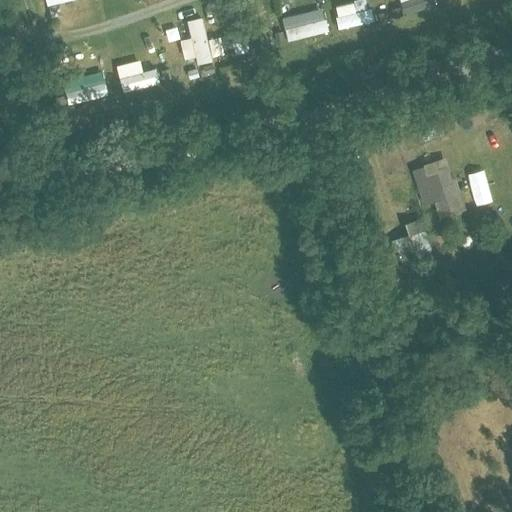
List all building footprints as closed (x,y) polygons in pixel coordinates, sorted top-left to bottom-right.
[(424,0),(390,0),(393,10),(425,4),(424,0)] [(355,3),(337,8),(339,18),(337,19),(340,31),(375,21),(372,10),(357,14),(355,3)] [(289,29),(286,30),(289,43),(330,32),(323,10),(287,19),(289,29)] [(231,35),(220,38),(223,53),(235,50),(237,56),(251,53),(241,13),(227,16),(231,35)] [(192,39),(181,42),(186,61),(197,58),(199,66),(213,62),(202,18),(188,22),(192,39)] [(58,64),(78,64),(78,48),(57,49),(58,64)] [(157,69),(120,78),(124,93),(161,83),(157,69)] [(103,73),(64,83),(69,105),(109,95),(103,73)] [(444,171),(447,179),(452,178),(446,159),(425,166),(426,168),(428,176),(444,171)] [(428,176),(426,168),(416,171),(427,205),(435,203),(440,219),(467,210),(457,179),(447,182),(447,179),(444,171),(428,176)] [(411,236),(392,242),(396,253),(399,252),(406,272),(435,262),(421,220),(407,225),(411,236)]
